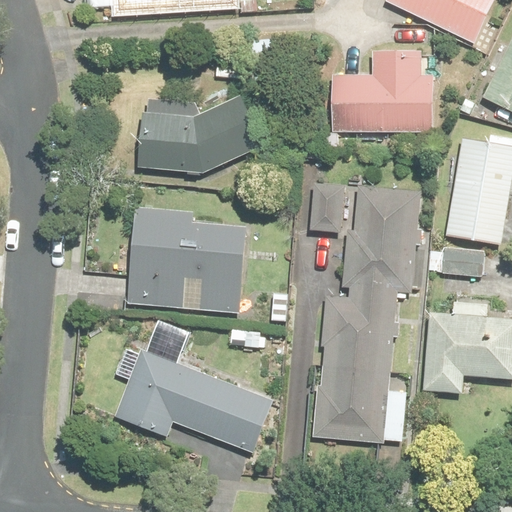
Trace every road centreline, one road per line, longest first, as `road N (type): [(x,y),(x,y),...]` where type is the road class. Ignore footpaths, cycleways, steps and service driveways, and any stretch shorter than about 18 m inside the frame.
road 1 (residential): [(6,511),(31,120)]
road 2 (residential): [(21,0),(31,120)]
